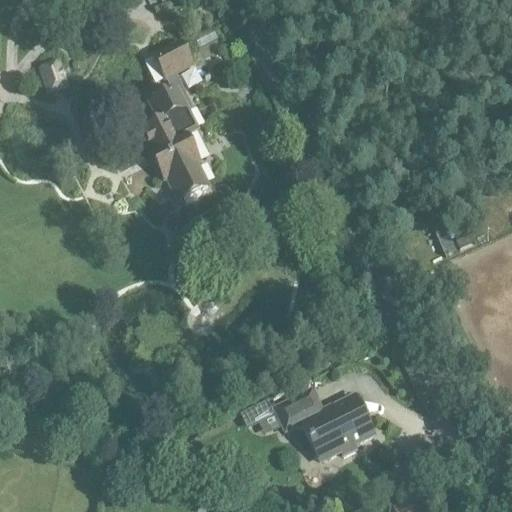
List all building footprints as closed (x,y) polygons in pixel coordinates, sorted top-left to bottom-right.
[(179,46),(153,59),(165,83),(176,77),(191,69),(179,46)] [(57,65),(39,71),(48,96),(65,90),(57,65)] [(154,129),(142,135),(151,153),(149,154),(164,184),(175,205),(208,188),(210,187),(199,166),(184,137),(190,134),(199,130),(190,115),(194,113),(176,77),(165,83),(172,96),(145,111),(154,129)] [(311,395),(273,414),(284,437),(300,429),(311,450),(320,469),(341,458),(342,461),(356,454),(354,450),(373,440),(354,401),(332,411),(333,412),(322,417),(311,395)] [(389,473),(376,481),(385,496),(398,488),(389,473)] [(440,497),(428,503),(432,511),(464,511),(454,490),(440,497)]
